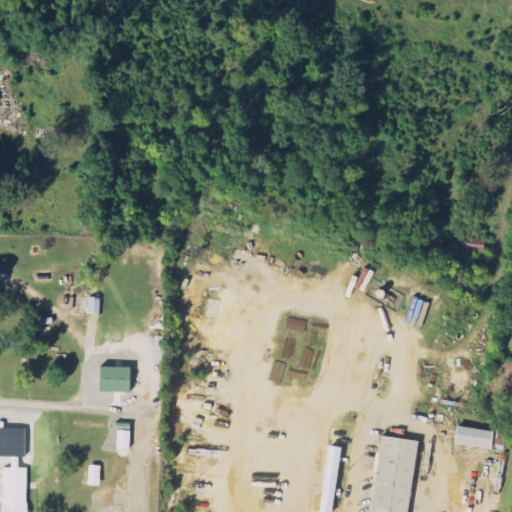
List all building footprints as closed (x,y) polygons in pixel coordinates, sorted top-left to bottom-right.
[(484,252),(484,238),(458,237),(457,251),(484,252)] [(217,300),(203,298),(200,317),(215,319),(217,300)] [(285,364),(274,362),(270,380),(282,382),(285,364)] [(131,392),(132,368),(94,367),(93,391),(131,392)] [(488,448),(490,429),(452,425),(450,444),(488,448)] [(113,448),(126,448),(127,429),(114,428),(113,448)] [(404,511),(414,440),(376,435),(367,511),(404,511)] [(323,465),(335,466),(336,448),(324,447),(323,465)] [(85,483),(94,485),(97,467),(88,465),(85,483)] [(112,487),(126,488),(126,465),(112,465),(112,487)] [(0,467),(0,511),(26,511),(26,467),(0,467)] [(315,509),(327,511),(330,498),(318,496),(315,509)]
